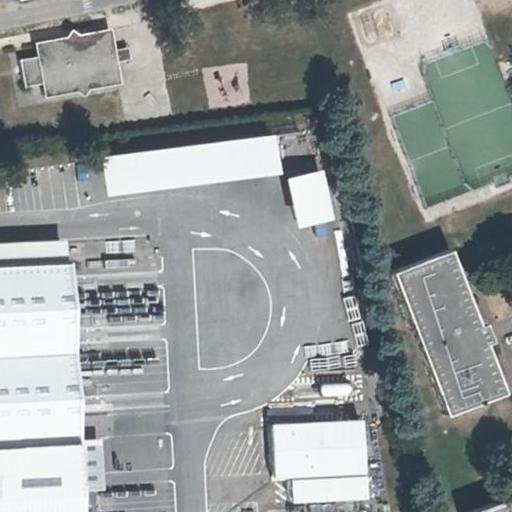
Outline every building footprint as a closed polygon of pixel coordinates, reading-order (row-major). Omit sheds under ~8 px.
[(98,58),(96,45),(93,25),(59,31),(59,36),(41,40),(40,35),(18,39),(21,51),(2,55),(8,81),(26,78),(28,90),(59,84),(58,81),(68,79),(69,83),(101,77),(98,58)] [(96,45),(98,58),(111,56),(109,43),(96,45)] [(275,136),(99,151),(102,191),(279,176),(275,136)] [(294,226),(331,220),(323,169),(286,175),(294,226)] [(0,242),(0,264),(65,261),(64,240),(0,242)] [(82,511),(81,489),(79,440),(70,261),(65,261),(0,264),(0,511),(82,511)] [(451,263),(398,284),(452,426),(504,406),(485,355),(480,358),(474,341),(479,339),(451,263)] [(76,328),(77,343),(121,341),(119,296),(147,295),(146,273),(73,275),(74,293),(92,293),(93,321),(84,321),(84,328),(76,328)] [(398,284),(391,287),(446,429),(452,426),(398,284)] [(485,355),(479,339),(474,341),(480,358),(485,355)] [(364,471),(362,418),(271,423),(273,476),(364,471)] [(79,440),(81,489),(102,487),(99,439),(79,440)]
